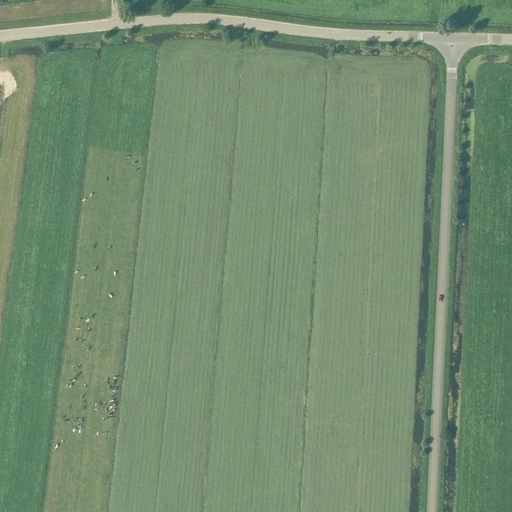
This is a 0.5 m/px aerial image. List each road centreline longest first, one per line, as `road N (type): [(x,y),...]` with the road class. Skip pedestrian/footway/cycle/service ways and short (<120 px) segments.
road 1 (tertiary): [(450,37),(431,511)]
road 2 (unclassified): [(0,35),(199,18),(334,35),(450,37)]
